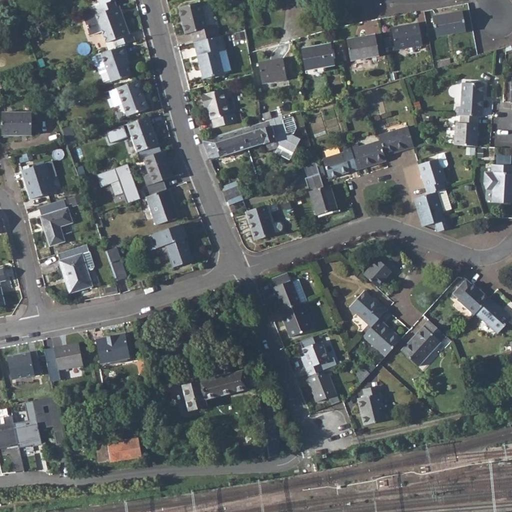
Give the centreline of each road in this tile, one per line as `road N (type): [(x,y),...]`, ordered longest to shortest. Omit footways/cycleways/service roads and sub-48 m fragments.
road 1 (residential): [(0,481),(286,464),(308,454),(305,441)]
road 2 (residential): [(242,272),(380,224),(477,257),(498,254),(511,240)]
road 3 (residential): [(151,0),(188,145),(242,272)]
road 4 (residential): [(41,325),(242,272)]
road 5 (residential): [(242,272),(305,441)]
road 6 (unknown): [(369,227),(361,187),(401,176),(409,189),(406,232)]
road 7 (residential): [(41,325),(15,216),(0,196)]
